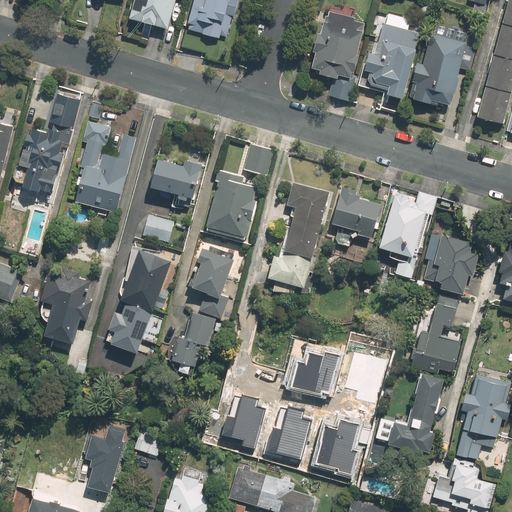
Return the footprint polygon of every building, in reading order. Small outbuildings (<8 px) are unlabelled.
[(175,0),(137,0),(133,17),(169,27),(175,0)] [(195,0),(188,29),(229,40),(238,0),(195,0)] [(487,0),(474,0),(476,0),(474,10),(485,13),(487,0)] [(353,78),(366,21),(330,12),(325,33),(317,31),(312,54),(317,56),(312,74),(331,78),(327,95),(353,101),(358,79),(353,78)] [(405,99),(422,31),(411,28),(413,18),(389,12),(379,57),(369,54),(365,70),(372,71),(367,90),(405,99)] [(511,26),(504,24),(497,55),(511,58),(511,26)] [(451,106),(462,66),(472,69),(478,48),(468,46),(470,42),(433,31),(423,63),(418,62),(408,98),(433,106),(434,101),(451,106)] [(511,58),(497,55),(489,86),(511,92),(511,58)] [(511,98),(511,92),(489,86),(481,116),(506,123),(511,98)] [(81,100),(59,94),(48,132),(34,128),(19,183),(56,193),(81,100)] [(104,105),(94,102),(90,116),(100,119),(104,105)] [(0,182),(18,111),(0,106),(0,182)] [(112,126),(89,121),(84,141),(89,142),(82,166),(88,168),(79,201),(118,211),(137,138),(125,134),(120,152),(106,149),(112,126)] [(251,143),(245,168),(268,174),(274,149),(251,143)] [(186,164),(161,157),(153,183),(178,191),(175,202),(191,207),(205,163),(188,158),(186,164)] [(245,174),(219,168),(216,180),(220,181),(208,224),(249,235),(258,199),(254,198),(257,185),(243,181),(245,174)] [(330,190),(294,181),(288,203),(297,205),(284,256),(275,254),(269,276),(306,285),(330,190)] [(358,189),(343,185),(333,222),(341,224),(336,237),(338,242),(351,245),(356,228),(361,229),(360,233),(373,236),(382,203),(360,197),(361,195),(357,193),(358,189)] [(398,194),(396,193),(382,245),(393,248),(391,255),(401,258),(397,272),(412,276),(419,251),(417,250),(427,211),(434,213),(438,198),(419,193),(417,202),(411,200),(412,198),(410,197),(410,194),(399,191),(398,194)] [(174,221),(150,214),(144,237),(168,244),(174,221)] [(474,239),(444,232),(436,261),(430,260),(425,278),(436,281),(435,285),(465,292),(470,273),(475,274),(481,251),(472,248),(474,239)] [(509,284),(505,297),(511,299),(511,243),(510,251),(505,250),(499,270),(504,271),(501,281),(509,284)] [(236,257),(204,246),(199,259),(202,260),(194,285),(207,290),(200,309),(223,317),(230,297),(222,294),(236,257)] [(162,288),(172,262),(140,250),(124,297),(128,299),(124,311),(117,309),(107,339),(114,341),(139,350),(144,338),(158,343),(162,332),(149,327),(156,307),(163,309),(169,291),(162,288)] [(29,271),(0,260),(0,296),(17,303),(29,271)] [(92,280),(50,269),(40,310),(58,314),(54,328),(79,334),(92,280)] [(460,298),(440,293),(431,331),(422,329),(418,346),(415,346),(411,364),(439,371),(440,367),(454,371),(462,338),(443,334),(446,323),(453,325),(460,298)] [(218,317),(192,311),(186,336),(178,334),(173,357),(199,363),(204,342),(211,344),(218,317)] [(226,332),(228,324),(219,322),(217,330),(226,332)] [(363,365),(334,391),(341,399),(326,412),(320,405),(308,415),(314,422),(298,435),(316,456),(332,441),(339,449),(353,438),(347,431),(365,415),(360,409),(377,394),(373,390),(380,384),(363,365)] [(410,423),(382,416),(377,435),(431,449),(436,430),(431,429),(445,376),(424,370),(410,423)] [(508,380),(480,373),(476,392),(468,389),(463,407),(468,409),(458,451),(479,457),(483,444),(495,447),(498,434),(503,417),(510,418),(511,408),(511,402),(503,400),(508,380)] [(136,448),(158,455),(164,435),(142,428),(136,448)] [(0,480),(13,435),(0,431),(0,480)] [(482,463),(456,456),(451,476),(441,473),(435,495),(454,500),(453,504),(468,508),(467,511),(489,511),(498,481),(478,476),(482,463)] [(245,467),(239,465),(230,496),(280,510),(279,511),(313,511),(318,496),(294,489),(296,482),(291,480),(292,477),(285,475),(284,478),(251,469),(252,465),(246,463),(245,467)] [(203,471),(186,466),(183,478),(176,476),(165,511),(209,511),(214,495),(202,492),(204,485),(199,484),(203,471)] [(396,483),(370,476),(366,489),(393,496),(396,483)] [(389,511),(391,508),(354,498),(349,511),(389,511)] [(243,511),(246,505),(228,500),(225,511),(243,511)]
